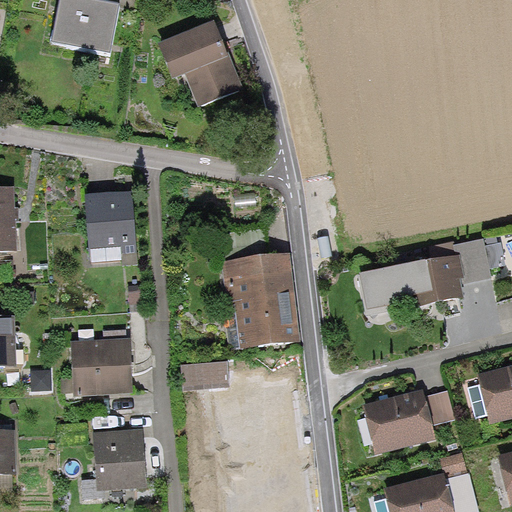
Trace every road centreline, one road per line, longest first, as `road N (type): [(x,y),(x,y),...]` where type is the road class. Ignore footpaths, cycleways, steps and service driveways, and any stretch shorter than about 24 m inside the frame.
road 1 (residential): [(178,511),(152,158)]
road 2 (residential): [(290,179),(320,387)]
road 3 (residential): [(320,387),(511,337)]
road 4 (residential): [(244,0),(290,179)]
road 5 (residential): [(152,158),(0,132)]
road 6 (residential): [(290,179),(152,158)]
road 7 (residential): [(320,387),(332,511)]
